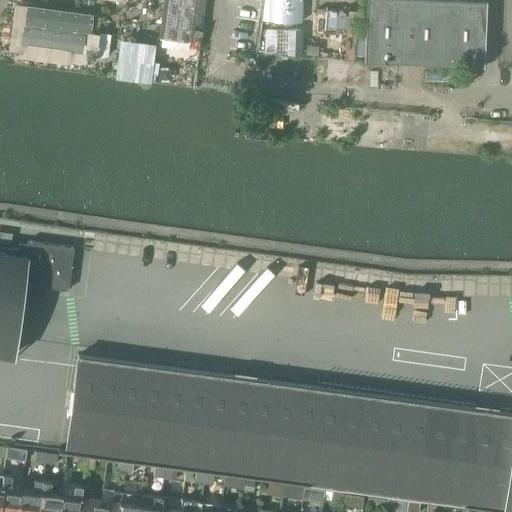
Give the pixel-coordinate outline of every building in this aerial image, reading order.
[(188,48),(197,49),(204,0),(164,0),(159,37),(189,41),(188,48)] [(300,0),(267,0),(267,21),(299,22),(300,0)] [(365,0),(363,61),(482,66),(484,1),(451,0),(365,0)] [(26,6),(24,23),(27,23),(84,31),(85,31),(88,32),(90,15),(39,8),(26,6)] [(23,27),(21,43),(36,45),(69,50),(81,52),(83,35),(71,33),(62,32),(23,27)] [(87,33),(84,57),(93,58),(94,52),(95,52),(96,44),(95,43),(96,35),(87,33)] [(370,85),(393,84),(393,62),(370,63),(370,85)] [(13,243),(12,248),(0,246),(0,354),(11,356),(15,293),(16,283),(17,283),(16,293),(38,296),(39,286),(62,289),(68,246),(22,240),(21,244),(13,243)] [(511,413),(77,355),(64,450),(425,498),(502,508),(502,509),(511,509),(511,413)] [(4,447),(2,457),(24,460),(25,450),(4,447)] [(44,462),(44,461),(45,453),(34,451),(33,460),(44,462)] [(45,453),(44,461),(55,463),(56,454),(45,453)] [(84,467),(85,458),(77,457),(76,466),(84,467)] [(84,467),(92,468),(93,459),(85,458),(84,467)] [(115,471),(123,472),(124,464),(116,463),(115,471)] [(124,464),(123,472),(131,474),(132,465),(124,464)] [(151,476),(162,478),(163,469),(152,468),(151,476)] [(163,469),(162,478),(174,480),(175,471),(163,469)] [(202,484),(202,483),(203,474),(195,473),(194,482),(202,484)] [(0,511),(15,511),(18,488),(8,487),(10,476),(0,474),(0,511)] [(203,474),(202,483),(209,484),(210,475),(203,474)] [(222,486),(242,489),(243,480),(235,479),(223,477),(222,486)] [(15,511),(36,511),(41,480),(33,479),(31,490),(18,488),(15,511)] [(36,511),(57,511),(61,482),(50,481),(41,480),(36,511)] [(243,480),(242,489),(249,490),(250,481),(243,480)] [(57,511),(77,511),(81,486),(72,484),(71,495),(60,494),(62,483),(61,482),(57,511)] [(274,493),(281,494),(283,485),(275,484),(274,493)] [(289,497),(301,499),(303,488),(294,487),(283,485),(281,494),(289,495),(289,497)] [(77,511),(97,511),(99,499),(87,497),(89,487),(81,486),(77,511)] [(321,501),(322,498),(323,490),(315,489),(315,490),(303,488),(301,499),(314,500),(321,501)] [(97,511),(117,511),(120,491),(112,490),(110,501),(99,499),(97,511)] [(322,498),(342,501),(342,493),(323,490),(322,498)] [(117,511),(137,511),(139,505),(141,494),(120,491),(117,511)] [(342,493),(342,501),(353,502),(354,494),(342,493)] [(137,511),(157,511),(160,496),(141,494),(139,505),(137,511)] [(157,511),(178,511),(179,510),(167,509),(168,498),(160,496),(157,511)] [(385,508),(385,506),(386,499),(366,496),(365,505),(385,508)] [(397,510),(405,511),(406,501),(386,499),(385,506),(397,508),(397,510)] [(178,511),(198,511),(200,502),(191,501),(189,511),(179,510),(178,511)] [(406,501),(405,511),(410,511),(416,511),(418,503),(406,501)] [(218,511),(220,504),(208,503),(200,502),(198,511),(218,511)]
